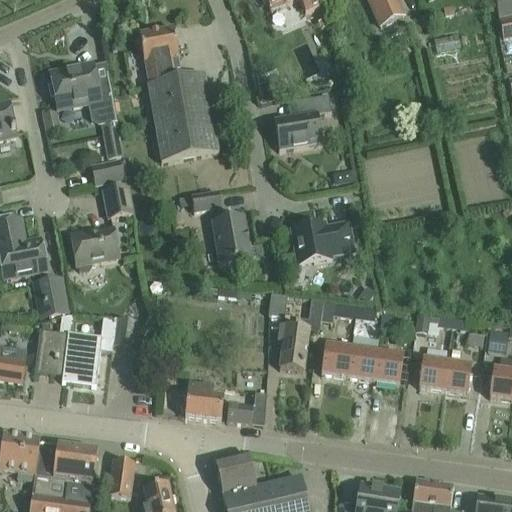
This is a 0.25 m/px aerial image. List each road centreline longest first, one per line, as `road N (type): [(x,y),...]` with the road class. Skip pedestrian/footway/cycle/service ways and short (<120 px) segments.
road 1 (residential): [(511,480),(183,441)]
road 2 (residential): [(267,224),(236,51),(216,0)]
road 3 (residential): [(183,441),(0,417)]
road 4 (residential): [(13,31),(47,199)]
